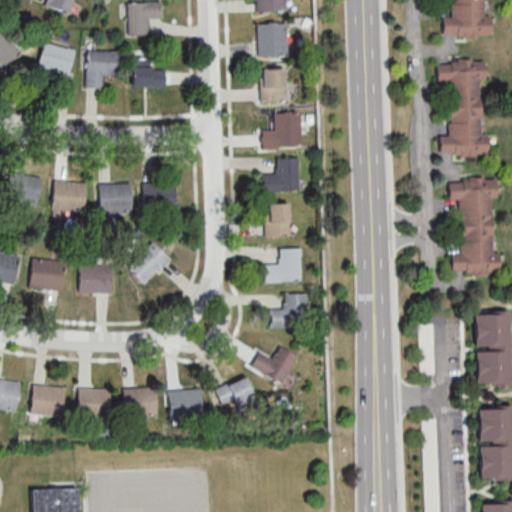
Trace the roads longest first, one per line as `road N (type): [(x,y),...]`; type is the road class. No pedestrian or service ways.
road 1 (secondary): [(380,400),(366,0)]
road 2 (residential): [(215,289),(209,0)]
road 3 (residential): [(215,289),(183,323),(142,341),(0,333)]
road 4 (residential): [(213,132),(71,135),(0,121)]
